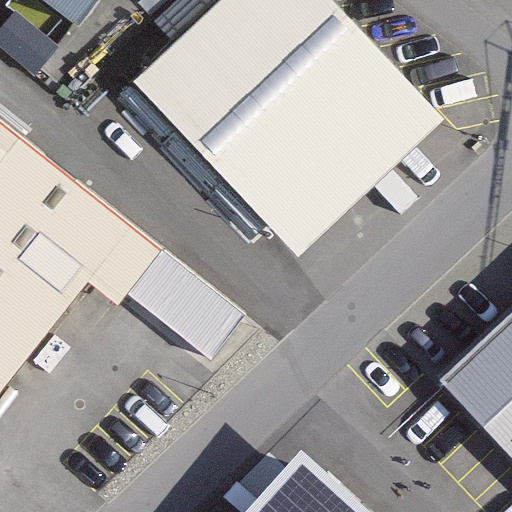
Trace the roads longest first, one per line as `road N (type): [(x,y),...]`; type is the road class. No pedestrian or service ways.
road 1 (unknown): [(325,343),(209,226),(16,65)]
road 2 (unknown): [(325,343),(472,511)]
